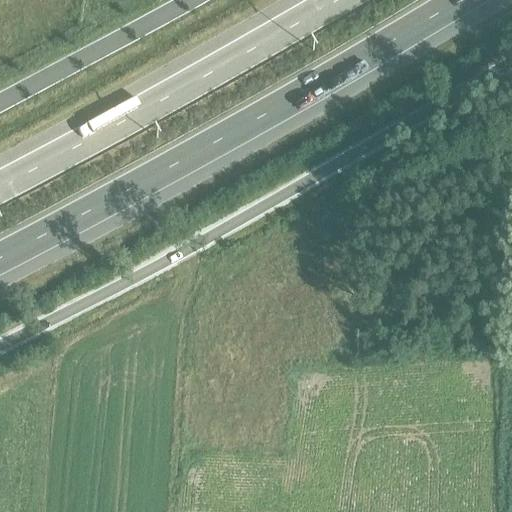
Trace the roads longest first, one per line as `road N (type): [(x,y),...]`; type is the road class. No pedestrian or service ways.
road 1 (unclassified): [(511,58),(0,345)]
road 2 (motorway): [(0,259),(458,0)]
road 3 (motorway): [(336,0),(0,187)]
road 4 (tertiary): [(201,0),(0,105)]
